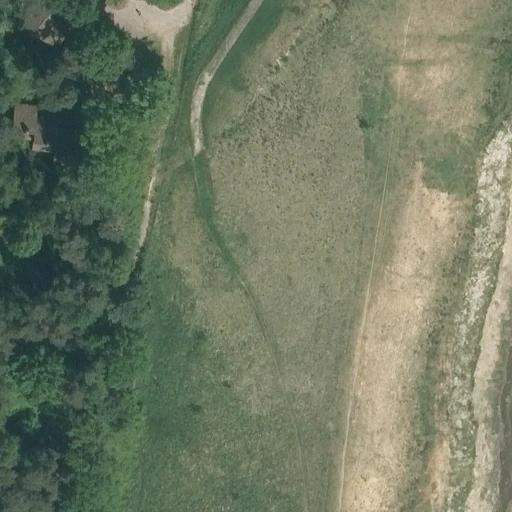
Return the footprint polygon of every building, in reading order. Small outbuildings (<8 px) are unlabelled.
[(73,17),(52,0),(35,0),(21,17),(52,42),(73,17)] [(128,79),(108,53),(81,74),(101,100),(128,79)] [(33,147),(37,109),(14,106),(11,135),(33,137),(32,146),(33,147)] [(37,109),(33,147),(54,149),(53,158),(54,159),(58,121),(36,118),(37,109)] [(58,121),(54,159),(76,161),(79,133),(57,130),(58,121)]
